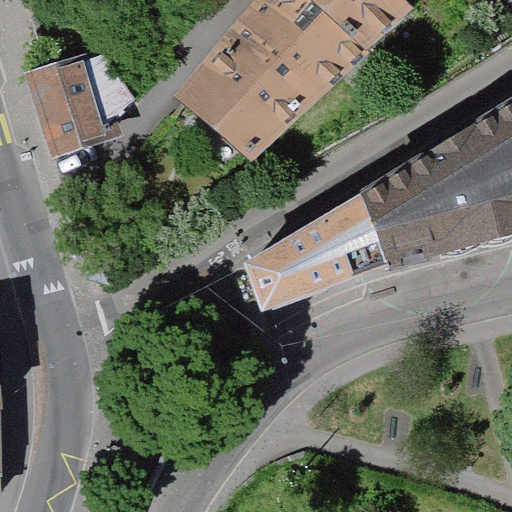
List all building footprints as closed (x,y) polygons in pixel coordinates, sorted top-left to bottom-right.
[(401,13),(388,0),(293,0),(198,116),(248,163),(401,13)] [(89,63),(38,80),(63,155),(114,138),(89,63)] [(359,205),(382,269),(500,246),(511,242),(511,107),(448,148),(359,205)] [(382,269),(359,205),(260,267),(280,298),(349,276),(382,269)] [(8,306),(0,308),(0,400),(8,398),(8,306)] [(0,496),(9,495),(8,398),(0,400),(0,496)]
